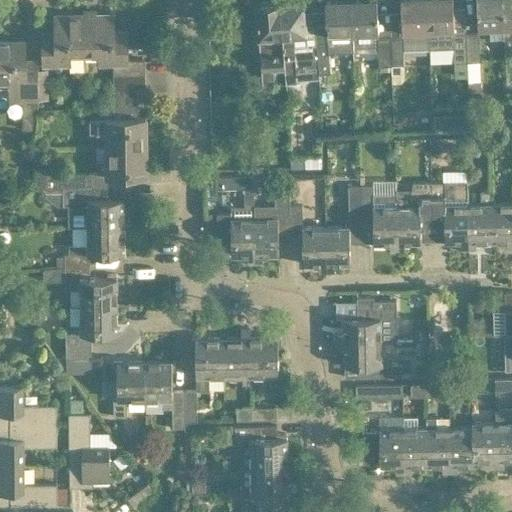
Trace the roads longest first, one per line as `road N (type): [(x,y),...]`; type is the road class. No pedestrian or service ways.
road 1 (residential): [(185,0),(191,269),(204,282)]
road 2 (residential): [(298,305),(330,479),(342,498),(405,511)]
road 3 (residential): [(298,305),(336,279),(482,286)]
